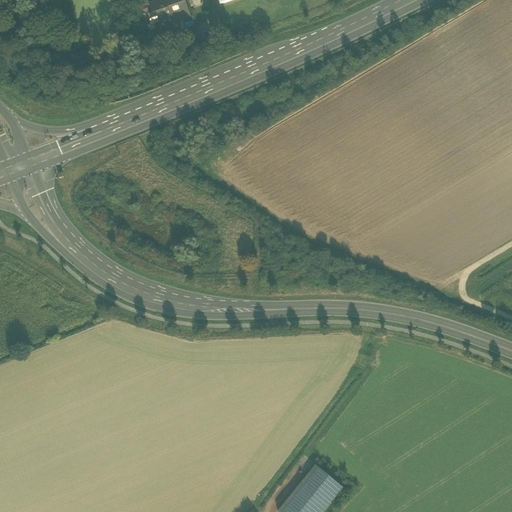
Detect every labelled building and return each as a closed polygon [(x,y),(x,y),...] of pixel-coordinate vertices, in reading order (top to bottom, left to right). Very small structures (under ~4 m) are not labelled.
[(150,0),(137,0),(141,9),(150,5),(152,5),(150,0)] [(173,18),(175,23),(190,18),(183,0),(164,0),(152,5),(150,5),(153,14),(157,13),(160,23),(173,18)] [(160,23),(157,13),(153,14),(148,16),(151,26),(160,23)] [(216,18),(208,21),(210,28),(218,25),(216,18)] [(197,26),(187,29),(190,37),(199,34),(197,26)] [(164,36),(152,38),(154,46),(166,44),(164,36)] [(278,511),(323,511),(343,489),(316,467),(278,511)]
